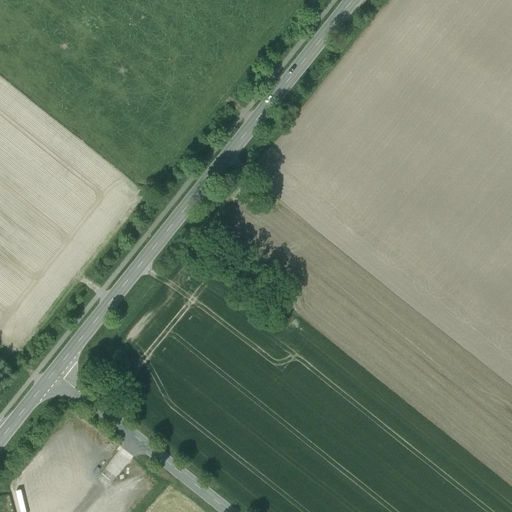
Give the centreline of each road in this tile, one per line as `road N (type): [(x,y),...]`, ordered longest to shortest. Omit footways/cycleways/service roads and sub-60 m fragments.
road 1 (primary): [(53,372),(352,0)]
road 2 (tertiary): [(53,372),(228,511)]
